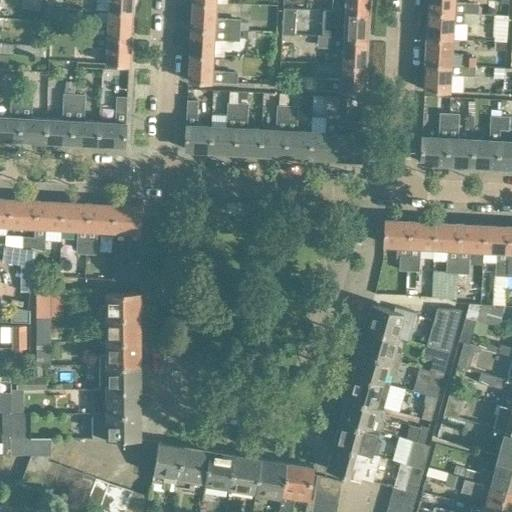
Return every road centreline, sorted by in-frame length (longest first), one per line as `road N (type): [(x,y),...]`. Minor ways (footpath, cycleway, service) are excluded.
road 1 (residential): [(153,396),(274,417),(299,409),(351,219),(352,189)]
road 2 (residential): [(352,189),(160,178)]
road 3 (residential): [(400,191),(409,0)]
road 4 (residential): [(160,178),(170,0)]
road 5 (residential): [(160,178),(0,167)]
